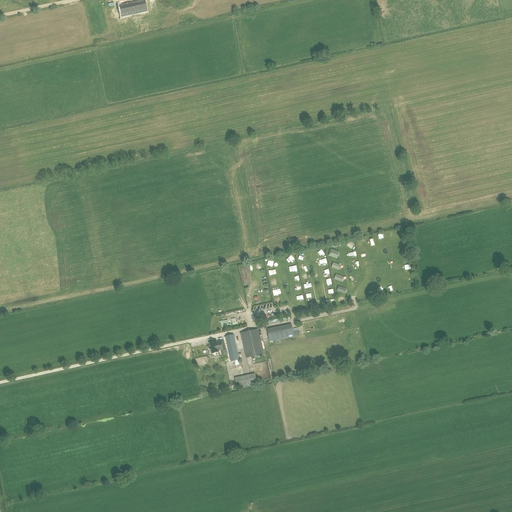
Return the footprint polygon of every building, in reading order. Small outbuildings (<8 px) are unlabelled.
[(143,10),(146,9),(144,0),(142,1),(138,3),(137,3),(139,12),(139,14),(144,13),(143,10)] [(126,6),(119,7),(122,17),(128,16),(126,6)] [(270,342),(294,337),(292,326),(268,331),(270,342)] [(264,354),(259,328),(241,333),(246,358),(264,354)] [(239,360),(238,356),(234,334),(226,336),(231,362),(239,360)] [(216,341),(209,343),(210,346),(209,347),(210,349),(211,349),(212,353),(219,352),(216,341)] [(216,341),(219,352),(219,351),(219,350),(222,349),(224,356),(228,355),(227,350),(226,350),(224,341),(217,342),(216,341)] [(195,357),(196,364),(219,359),(218,353),(195,357)] [(257,384),(255,374),(235,379),(237,388),(257,384)]
